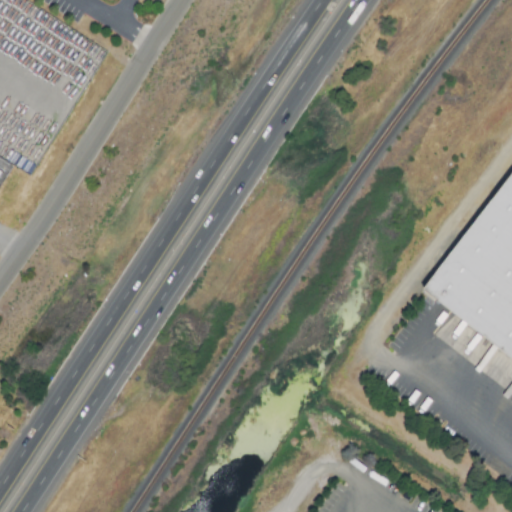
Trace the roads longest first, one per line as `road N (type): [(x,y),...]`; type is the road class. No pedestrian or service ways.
road 1 (motorway): [(21,511),(358,0)]
road 2 (motorway): [(321,0),(0,486)]
road 3 (tertiary): [(0,286),(185,0)]
